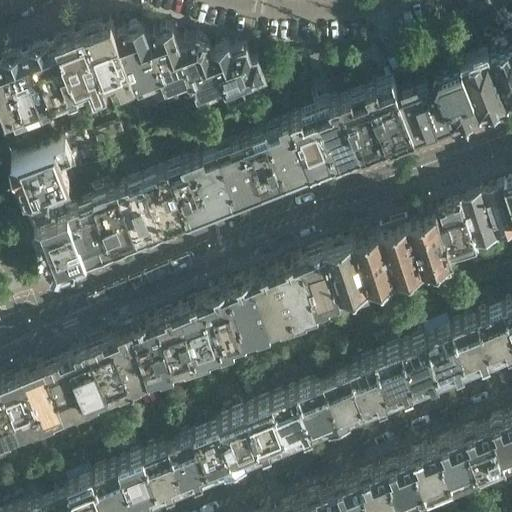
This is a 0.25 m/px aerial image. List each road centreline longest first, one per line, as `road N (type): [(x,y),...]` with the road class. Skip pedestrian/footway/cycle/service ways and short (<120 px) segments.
road 1 (tertiary): [(511,133),(261,220),(75,296)]
road 2 (residential): [(178,511),(511,377)]
road 3 (residential): [(220,0),(290,14),(410,0)]
